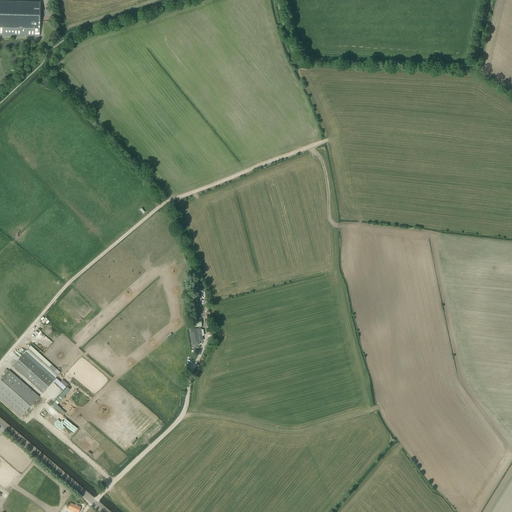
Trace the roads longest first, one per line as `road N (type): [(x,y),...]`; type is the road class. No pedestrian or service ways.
road 1 (track): [(104,491),(180,412),(204,340)]
road 2 (unclassified): [(93,501),(0,421)]
